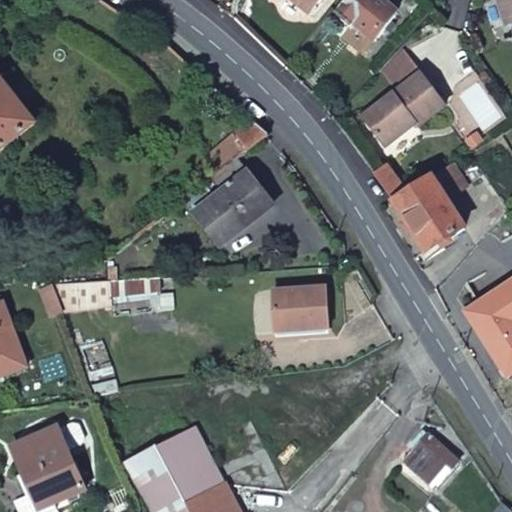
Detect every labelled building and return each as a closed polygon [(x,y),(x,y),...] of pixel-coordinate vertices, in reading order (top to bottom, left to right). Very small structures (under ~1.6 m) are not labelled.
[(288,0),(310,17),(323,0),(288,0)] [(382,0),(347,0),(335,14),(352,29),(355,25),(375,42),(398,13),(382,0)] [(511,0),(503,0),(511,24),(511,23),(511,0)] [(385,70),(390,77),(413,60),(406,49),(385,70)] [(447,107),(423,73),(413,60),(390,77),(400,91),(365,117),(386,147),(415,124),(418,129),(447,107)] [(0,152),(37,124),(7,86),(12,83),(0,67),(0,152)] [(235,105),(227,98),(221,105),(229,112),(235,105)] [(220,174),(269,135),(253,121),(232,138),(225,129),(200,149),(220,174)] [(372,169),(394,202),(407,194),(386,161),(372,169)] [(433,177),(448,200),(470,187),(455,164),(433,177)] [(255,193),(260,189),(247,173),(196,213),(218,241),(250,216),(253,221),(268,209),(255,193)] [(407,194),(394,202),(428,253),(466,228),(448,200),(433,177),(407,194)] [(273,205),(260,189),(255,193),(268,209),(273,205)] [(250,216),(218,241),(221,245),(253,221),(250,216)] [(162,292),(161,277),(110,281),(111,296),(160,292),(162,292)] [(110,281),(56,285),(65,309),(112,305),(111,296),(110,281)] [(42,290),(48,309),(61,304),(54,285),(42,290)] [(275,329),(328,325),(325,285),(272,290),(275,329)] [(174,291),(162,292),(160,292),(162,311),(175,309),(174,291)] [(4,302),(0,303),(0,377),(28,367),(4,302)] [(61,304),(48,309),(52,318),(65,313),(61,304)] [(128,461),(155,511),(191,511),(187,502),(225,482),(196,425),(128,461)] [(59,427),(13,448),(33,493),(41,510),(56,503),(86,490),(59,427)] [(459,461),(421,427),(406,444),(413,451),(404,461),(434,489),(459,461)] [(240,511),(225,482),(187,502),(191,511),(240,511)] [(41,510),(33,493),(15,501),(19,511),(59,511),(56,503),(41,510)]
